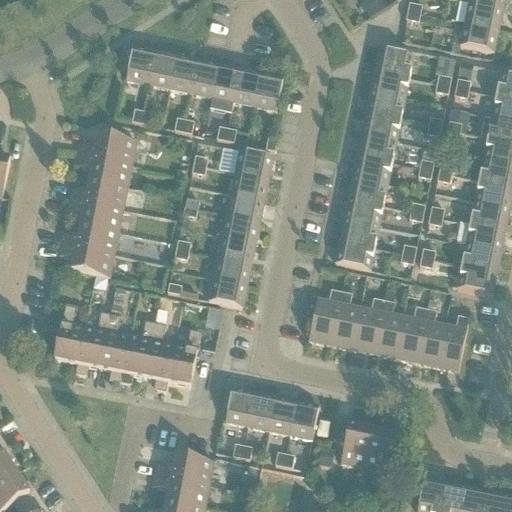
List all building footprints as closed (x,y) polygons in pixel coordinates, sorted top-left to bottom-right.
[(372,0),(368,2),(378,17),(386,11),(378,0),(372,0)] [(503,13),(505,0),(469,0),(469,6),(503,13)] [(361,7),(370,22),(378,17),(368,2),(361,7)] [(498,34),(503,13),(469,6),(464,27),(498,34)] [(422,9),(409,7),(408,15),(420,18),(422,9)] [(406,24),(418,26),(420,18),(408,15),(406,24)] [(494,56),(498,34),(464,27),(460,49),(494,56)] [(133,51),(126,84),(149,89),(156,55),(133,51)] [(409,82),(414,60),(379,53),(374,75),(409,82)] [(177,59),(156,55),(149,89),(170,93),(177,59)] [(198,64),(177,59),(170,93),(191,98),(191,96),(198,64)] [(198,64),(191,96),(191,98),(212,102),(219,68),(198,64)] [(461,67),(458,79),(470,82),(473,70),(461,67)] [(219,68),(212,102),(210,113),(231,117),(233,106),(240,73),(226,70),(219,68)] [(261,77),(240,73),(233,106),(254,111),(261,77)] [(405,103),(409,82),(374,75),(370,96),(405,103)] [(283,81),(261,77),(254,111),(276,115),(283,81)] [(511,103),(511,80),(501,78),(496,100),(511,103)] [(451,82),(439,79),(437,88),(449,90),(451,82)] [(470,86),(458,83),(456,92),(469,94),(470,86)] [(449,90),(437,88),(435,96),(448,99),(449,90)] [(454,100),(467,103),(469,94),(456,92),(454,100)] [(401,125),(405,103),(370,96),(366,118),(401,125)] [(146,99),(143,115),(141,128),(149,130),(155,101),(146,99)] [(492,121),(511,125),(511,103),(496,100),(492,121)] [(452,113),(449,126),(462,128),(466,129),(469,117),(452,113)] [(132,126),(141,128),(143,115),(135,114),(132,126)] [(396,146),(401,125),(366,118),(361,139),(396,146)] [(487,143),(511,147),(511,125),(492,121),(487,143)] [(177,122),(174,135),(183,136),(186,124),(177,122)] [(442,124),(430,122),(428,130),(441,133),(442,124)] [(191,138),(194,126),(186,124),(183,136),(191,138)] [(447,134),(460,137),(462,128),(449,126),(447,134)] [(426,139),(439,141),(441,133),(428,130),(426,139)] [(219,131),(217,143),(225,145),(228,133),(219,131)] [(234,147),(236,134),(228,133),(225,145),(234,147)] [(446,143),(458,145),(460,137),(447,134),(446,143)] [(80,147),(78,159),(132,169),(137,146),(98,138),(96,150),(80,147)] [(392,167),(396,146),(361,139),(357,160),(392,167)] [(273,155),(276,143),(267,141),(265,153),(273,155)] [(483,164),(511,169),(511,147),(487,143),(483,164)] [(0,144),(0,201),(2,202),(10,163),(0,160),(0,151),(1,145),(0,144)] [(269,184),(273,162),(239,155),(235,177),(269,184)] [(128,192),(132,169),(78,159),(75,170),(91,173),(89,184),(128,192)] [(208,163),(195,160),(194,169),(206,171),(208,163)] [(388,188),(392,167),(357,160),(353,181),(388,188)] [(434,167),(421,164),(419,173),(432,175),(434,167)] [(479,185),(511,191),(511,169),(483,164),(479,185)] [(439,177),(451,179),(453,171),(440,168),(439,177)] [(192,177),(204,179),(206,171),(194,169),(192,177)] [(418,181),(430,184),(432,175),(419,173),(418,181)] [(264,205),(269,184),(235,177),(230,198),(264,205)] [(437,185),(449,187),(451,179),(439,177),(437,185)] [(383,210),(388,188),(353,181),(348,202),(383,210)] [(123,214),(128,192),(89,184),(87,195),(71,192),(69,203),(123,214)] [(474,206),(509,213),(511,200),(511,191),(479,185),(474,206)] [(260,226),(264,205),(230,198),(226,219),(260,226)] [(199,205),(191,203),(187,202),(185,211),(191,212),(197,213),(199,205)] [(379,231),(383,210),(348,202),(344,224),(379,231)] [(119,236),(123,214),(69,203),(67,215),(82,218),(80,229),(119,236)] [(470,227),(505,235),(509,213),(474,206),(470,227)] [(425,210),(412,207),(411,215),(423,218),(425,210)] [(197,213),(191,212),(185,211),(183,219),(196,222),(197,213)] [(430,219),(442,222),(444,213),(432,211),(430,219)] [(423,218),(411,215),(409,224),(422,227),(423,218)] [(256,247),(260,226),(226,219),(222,240),(256,247)] [(428,228),(441,230),(442,222),(430,219),(428,228)] [(375,252),(379,231),(344,224),(340,245),(375,252)] [(466,249),(501,256),(505,235),(470,227),(466,249)] [(114,259),(119,236),(80,229),(78,240),(62,237),(60,248),(114,259)] [(251,268),(256,247),(222,240),(217,262),(251,268)] [(176,253),(189,256),(191,247),(178,245),(176,253)] [(340,245),(335,267),(370,274),(375,252),(340,245)] [(110,282),(114,259),(60,248),(58,259),(73,262),(71,274),(110,282)] [(416,252),(404,249),(402,258),(415,260),(416,252)] [(461,270),(496,277),(501,256),(466,249),(461,270)] [(189,256),(176,253),(175,262),(187,264),(189,256)] [(435,256),(423,253),(421,262),(434,264),(435,256)] [(400,266),(413,269),(415,260),(402,258),(400,266)] [(247,290),(251,268),(217,262),(213,283),(247,290)] [(419,270),(432,273),(434,264),(421,262),(419,270)] [(461,270),(457,292),(492,299),(496,277),(461,270)] [(243,312),(247,290),(213,283),(209,305),(243,312)] [(182,290),(169,288),(167,296),(180,299),(182,290)] [(116,292),(114,301),(123,303),(125,294),(116,292)] [(329,305),(317,303),(309,345),(331,349),(341,296),(331,294),(329,305)] [(331,349),(352,354),(360,311),(349,309),(352,298),(341,296),(331,349)] [(385,297),(384,305),(393,307),(394,299),(385,297)] [(384,305),(373,303),(371,314),(360,311),(352,354),(373,358),(384,305)] [(373,358),(394,362),(403,320),(392,318),(394,307),(393,307),(384,305),(373,358)] [(54,364),(77,368),(85,329),(73,327),(76,311),(65,309),(62,325),(54,364)] [(426,313),(416,311),(414,322),(403,320),(394,362),(415,367),(426,313)] [(415,367),(436,371),(445,329),(434,326),(436,315),(426,313),(415,367)] [(84,379),(86,370),(100,373),(111,318),(100,316),(97,332),(85,329),(77,368),(75,377),(84,379)] [(112,385),(120,386),(130,338),(118,336),(121,320),(111,318),(100,373),(113,375),(112,385)] [(469,322),(458,320),(456,331),(445,329),(436,371),(458,375),(469,322)] [(130,338),(120,386),(129,388),(131,379),(145,381),(155,327),(145,325),(142,341),(130,338)] [(166,395),(168,386),(167,386),(175,347),(162,345),(166,329),(155,327),(145,381),(158,384),(156,394),(166,395)] [(190,390),(198,352),(201,336),(190,334),(187,349),(175,347),(167,386),(168,386),(190,390)] [(254,397),(232,392),(225,426),(248,431),(254,397)] [(254,397),(248,431),(269,435),(276,401),(254,397)] [(297,406),(276,401),(269,435),(290,439),(297,406)] [(290,439),(312,444),(319,410),(297,406),(290,439)] [(341,468),(364,472),(372,434),(360,431),(361,426),(351,424),(352,423),(339,420),(333,445),(345,447),(341,468)] [(320,424),(317,438),(326,440),(329,426),(320,424)] [(395,432),(395,433),(386,432),(385,436),(372,434),(364,472),(387,477),(391,457),(403,459),(408,434),(395,432)] [(0,486),(17,476),(10,465),(14,463),(9,455),(10,454),(3,443),(0,444),(0,486)] [(235,448),(233,461),(241,462),(244,450),(235,448)] [(250,464),(252,451),(244,450),(241,462),(250,464)] [(278,457),(275,469),(284,471),(286,458),(278,457)] [(294,460),(286,458),(284,471),(292,473),(294,460)] [(209,490),(214,467),(175,459),(173,471),(157,468),(155,479),(209,490)] [(24,487),(17,476),(0,486),(0,511),(4,511),(14,506),(17,511),(26,511),(41,503),(34,492),(33,493),(28,485),(24,487)] [(203,511),(204,511),(209,490),(155,479),(153,490),(168,494),(166,505),(203,511)] [(441,511),(446,486),(424,482),(418,511),(441,511)] [(245,483),(242,495),(254,498),(257,486),(245,483)] [(446,486),(441,511),(463,511),(468,491),(446,486)] [(485,511),(489,495),(468,491),(463,511),(485,511)] [(507,511),(510,499),(489,495),(485,511),(507,511)] [(47,511),(41,503),(26,511),(47,511)]
